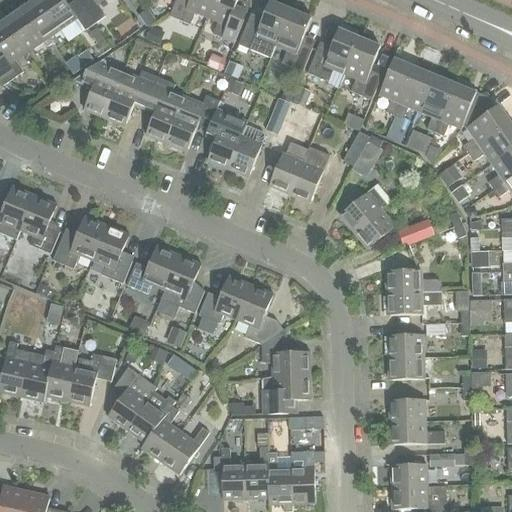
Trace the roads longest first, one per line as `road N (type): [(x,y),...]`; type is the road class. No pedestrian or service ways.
road 1 (residential): [(345,511),(341,335),(317,276),(0,135)]
road 2 (residential): [(153,511),(81,463),(0,442)]
